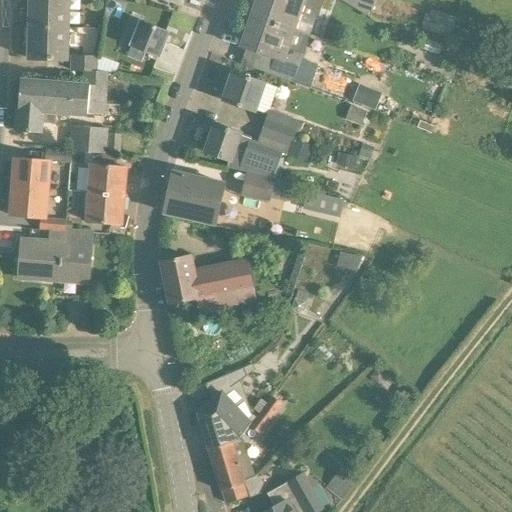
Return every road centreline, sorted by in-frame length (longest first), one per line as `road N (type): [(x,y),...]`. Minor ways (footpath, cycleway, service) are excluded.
road 1 (tertiary): [(148,342),(146,226),(161,131),(211,0)]
road 2 (track): [(346,511),(511,298)]
road 3 (tertiary): [(0,363),(149,359)]
road 4 (tertiary): [(148,342),(0,342)]
road 5 (tertiary): [(182,474),(149,359)]
